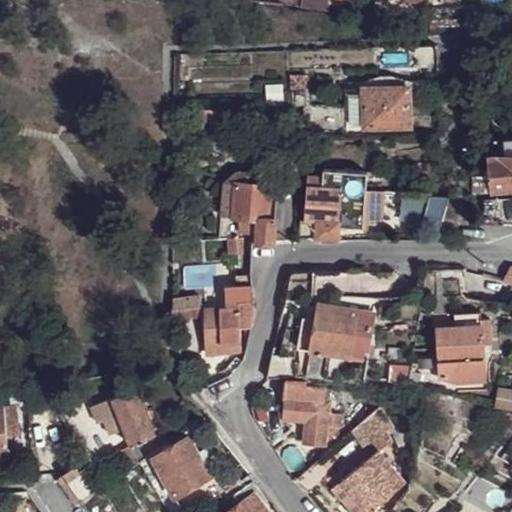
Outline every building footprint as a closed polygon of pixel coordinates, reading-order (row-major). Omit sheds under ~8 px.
[(283,0),(283,8),(300,10),(300,0),(283,0)] [(311,0),(310,11),(328,13),(328,0),(311,0)] [(431,21),(432,37),(447,35),(460,35),(459,19),(431,21)] [(413,45),(414,63),(439,62),(437,44),(413,45)] [(291,74),(291,89),(305,88),(305,75),(291,74)] [(363,81),(363,88),(409,87),(408,80),(390,74),(381,74),(363,81)] [(364,124),(364,129),(410,127),(409,87),(363,88),(363,93),(364,124)] [(349,125),(364,124),(363,93),(348,94),(349,125)] [(290,126),(290,137),(305,137),(317,137),(317,129),(307,130),(307,126),(290,126)] [(489,158),(490,170),(482,171),(482,176),(472,177),(473,194),(490,193),(511,190),(511,156),(505,157),(489,158)] [(306,194),(304,220),(316,221),(315,239),(319,239),(319,242),(336,243),(336,240),(339,241),(339,239),(340,226),(363,229),(364,219),(366,189),(367,172),(325,169),(324,176),(323,196),(306,194)] [(237,172),(237,182),(257,183),(258,173),(237,172)] [(235,182),(233,216),(240,216),(240,233),(256,234),(255,244),(275,244),(275,240),(277,218),(269,218),(270,184),(257,183),(237,182),(235,182)] [(386,191),(366,189),(364,219),(384,220),(386,191)] [(394,192),(393,204),(402,205),(403,193),(394,192)] [(481,200),(484,223),(511,225),(511,203),(511,198),(481,200)] [(227,239),(227,253),(244,253),(243,238),(227,239)] [(206,307),(207,354),(240,352),(239,328),(251,327),(255,310),(254,301),(252,285),(226,286),(227,306),(206,307)] [(176,300),(176,308),(201,306),(201,298),(176,300)] [(317,319),(312,350),(307,375),(324,378),(328,352),(367,358),(375,312),(320,302),(317,319)] [(176,308),(176,317),(202,315),(201,306),(176,308)] [(454,312),(455,326),(481,324),(481,319),(480,311),(454,312)] [(298,347),(312,350),(317,319),(303,317),(298,347)] [(438,326),(441,376),(457,381),(485,379),(482,339),(492,338),(491,318),(481,319),(481,324),(455,326),(438,326)] [(272,354),(267,378),(286,377),(291,378),(292,357),(272,354)] [(390,364),(389,379),(409,381),(411,369),(411,365),(390,364)] [(409,381),(420,382),(422,371),(411,369),(409,381)] [(286,399),(284,417),(307,420),(305,441),(324,443),(326,426),(340,428),(341,416),(328,415),(329,402),(323,402),(324,388),(305,386),(305,380),(285,378),(282,399),(286,399)] [(156,436),(137,389),(91,406),(97,423),(105,420),(110,434),(124,429),(130,446),(156,436)] [(0,457),(8,457),(6,436),(19,434),(16,405),(0,406),(0,457)] [(357,426),(368,444),(386,432),(395,427),(381,405),(357,426)] [(511,425),(507,423),(500,433),(508,437),(511,432),(511,425)] [(351,431),(362,448),(368,444),(357,426),(351,431)] [(368,444),(374,453),(377,450),(392,441),(386,432),(368,444)] [(153,457),(175,496),(210,476),(220,471),(208,449),(198,455),(189,438),(153,457)] [(119,466),(123,473),(139,462),(130,446),(119,451),(125,463),(119,466)] [(342,481),(368,511),(369,511),(405,483),(377,450),(342,481)] [(61,476),(67,483),(80,474),(75,466),(61,476)] [(74,493),(81,503),(103,487),(90,467),(80,474),(67,483),(74,493)] [(333,488),(352,511),(368,511),(342,481),(333,488)] [(228,511),(267,511),(254,494),(228,511)]
